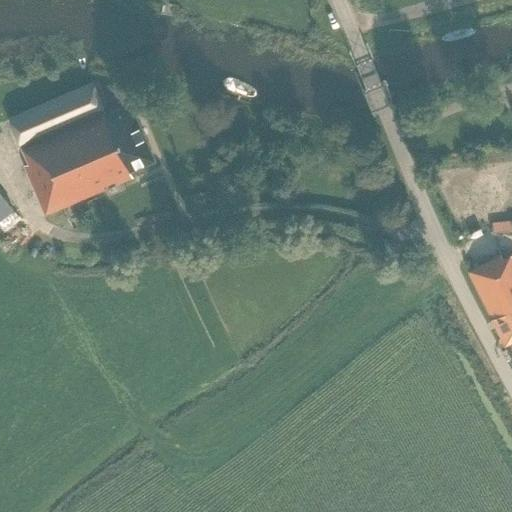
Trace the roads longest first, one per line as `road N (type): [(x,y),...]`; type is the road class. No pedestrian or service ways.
road 1 (tertiary): [(511,386),(434,240),(338,0)]
road 2 (track): [(348,22),(471,0)]
